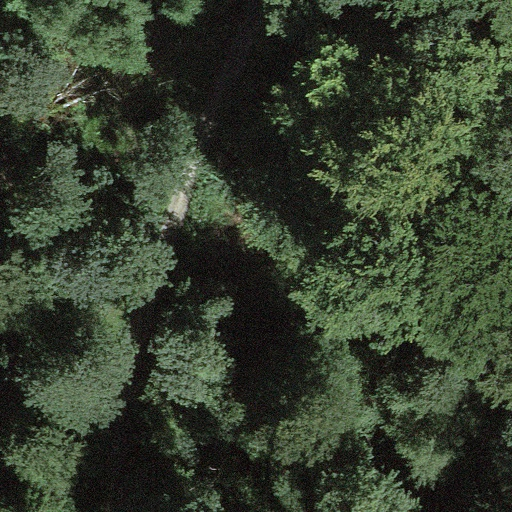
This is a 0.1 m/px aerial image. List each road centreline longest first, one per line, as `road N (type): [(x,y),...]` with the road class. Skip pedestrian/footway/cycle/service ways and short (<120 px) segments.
road 1 (track): [(127,365),(256,0)]
road 2 (track): [(118,511),(127,365)]
